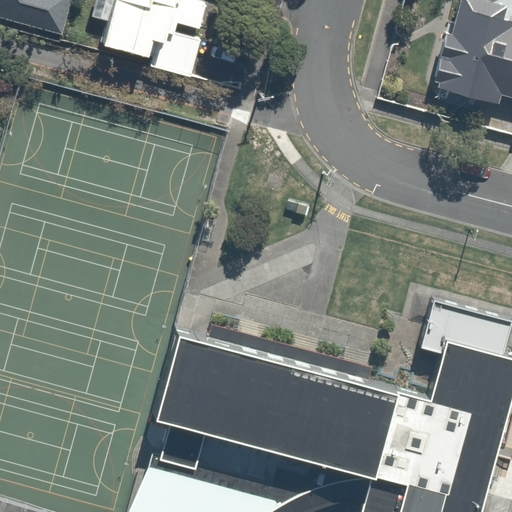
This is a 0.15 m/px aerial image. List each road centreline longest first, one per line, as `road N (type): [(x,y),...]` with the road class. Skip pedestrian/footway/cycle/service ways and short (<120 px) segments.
road 1 (residential): [(334,133),(0,44)]
road 2 (residential): [(334,133),(388,175),(511,208)]
road 3 (residential): [(329,0),(315,77),(334,133)]
